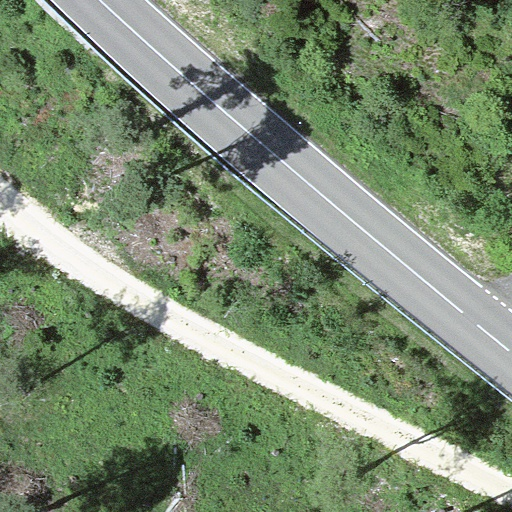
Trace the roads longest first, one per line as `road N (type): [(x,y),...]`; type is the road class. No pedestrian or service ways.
road 1 (track): [(0,200),(42,238),(164,312),(511,495)]
road 2 (secondary): [(101,0),(219,114),(511,358)]
